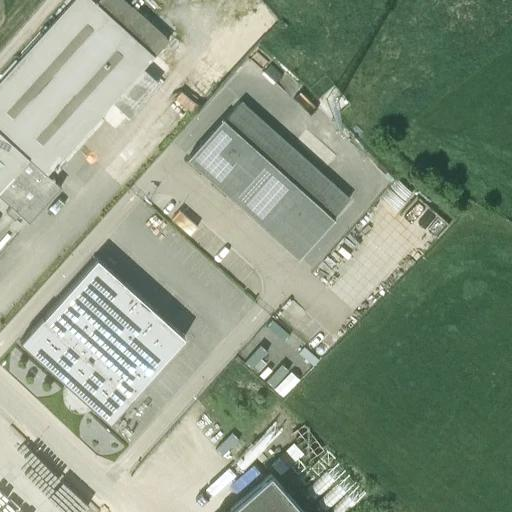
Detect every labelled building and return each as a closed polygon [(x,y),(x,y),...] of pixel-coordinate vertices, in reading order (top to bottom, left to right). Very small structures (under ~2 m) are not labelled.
[(154,54),(93,0),(72,0),(0,80),(0,131),(29,158),(47,173),(114,99),(128,113),(156,82),(142,68),(154,54)] [(188,157),(298,257),(333,217),(223,118),(188,157)] [(0,190),(29,158),(0,131),(0,190)] [(29,158),(0,190),(0,195),(11,205),(29,222),(61,186),(47,174),(29,158)] [(385,194),(400,208),(416,190),(401,177),(385,194)] [(179,343),(89,266),(37,326),(35,325),(13,351),(68,400),(63,405),(72,414),(77,408),(104,432),(126,407),(124,405),(179,343)] [(305,511),(270,472),(225,511),(305,511)]
